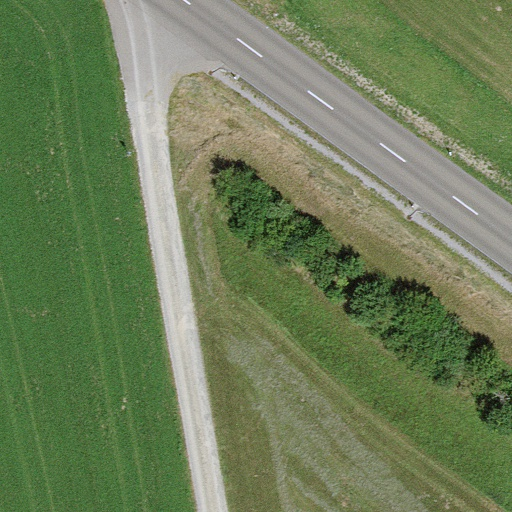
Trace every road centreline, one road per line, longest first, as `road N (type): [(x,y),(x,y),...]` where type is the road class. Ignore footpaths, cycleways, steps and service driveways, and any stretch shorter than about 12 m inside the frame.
road 1 (track): [(182,0),(142,47),(149,153),(206,511)]
road 2 (tertiary): [(181,0),(511,243)]
